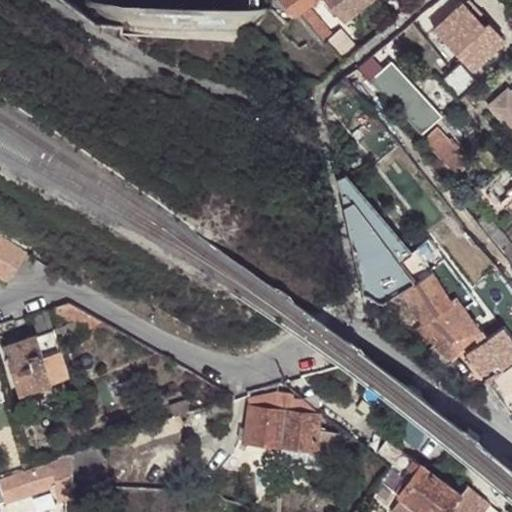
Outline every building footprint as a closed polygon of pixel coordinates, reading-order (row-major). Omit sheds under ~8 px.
[(285,0),(289,4),(299,14),(301,13),(308,8),(316,0),(285,0)] [(325,0),(345,23),(371,0),(325,0)] [(463,0),(454,0),(431,23),(474,69),(507,41),(486,18),(483,22),(463,0)] [(308,8),(301,13),(327,45),(329,43),(335,38),(308,8)] [(329,43),(346,64),(360,53),(341,33),(335,38),(329,43)] [(401,90),(434,126),(446,115),(411,78),(413,76),(396,59),(381,72),(399,91),(401,90)] [(461,62),(444,80),(460,99),(478,80),(461,62)] [(511,89),(492,105),(511,128),(511,89)] [(446,140),(434,152),(458,177),(471,166),(446,140)] [(366,161),(342,181),(403,262),(430,240),(366,161)] [(342,181),(364,292),(385,303),(416,280),(407,268),(403,262),(342,181)] [(511,242),(491,216),(479,225),(511,264),(511,242)] [(0,273),(11,280),(29,251),(0,233),(0,273)] [(403,262),(407,268),(423,256),(434,272),(454,303),(461,299),(474,289),(430,240),(403,262)] [(434,272),(418,283),(407,292),(428,323),(454,303),(434,272)] [(484,332),(461,299),(454,303),(471,325),(461,334),(469,342),(484,332)] [(71,302),(42,310),(46,327),(72,319),(78,323),(92,331),(104,319),(71,302)] [(471,325),(454,303),(428,323),(420,328),(445,346),(447,344),(461,334),(471,325)] [(42,310),(32,314),(39,334),(48,331),(46,327),(42,310)] [(68,326),(72,338),(92,331),(78,323),(68,326)] [(48,331),(39,334),(4,344),(19,393),(69,377),(59,341),(72,338),(68,326),(48,331)] [(504,370),(511,363),(511,336),(505,327),(484,343),(504,370)] [(454,354),(469,342),(461,334),(447,344),(454,354)] [(498,379),(511,395),(511,373),(510,371),(498,379)] [(0,376),(0,415),(10,412),(0,376)] [(302,394),(286,379),(277,382),(277,392),(286,393),(285,405),(321,410),(302,394)] [(153,423),(176,413),(171,400),(148,408),(153,423)] [(316,445),(321,410),(285,405),(250,400),(245,438),(283,443),(316,445)] [(415,444),(392,427),(390,429),(414,446),(415,444)] [(423,511),(445,511),(462,489),(386,437),(377,450),(391,461),(378,479),(423,511)] [(99,440),(74,449),(74,478),(108,467),(99,440)] [(314,459),(316,445),(283,443),(282,456),(314,459)] [(49,457),(57,481),(74,478),(74,449),(49,457)] [(23,466),(0,473),(0,492),(3,491),(6,498),(54,482),(57,481),(49,457),(23,466)] [(57,481),(54,482),(62,499),(69,497),(74,478),(57,481)] [(477,491),(466,483),(462,489),(445,511),(470,511),(476,504),(470,500),(477,491)]
